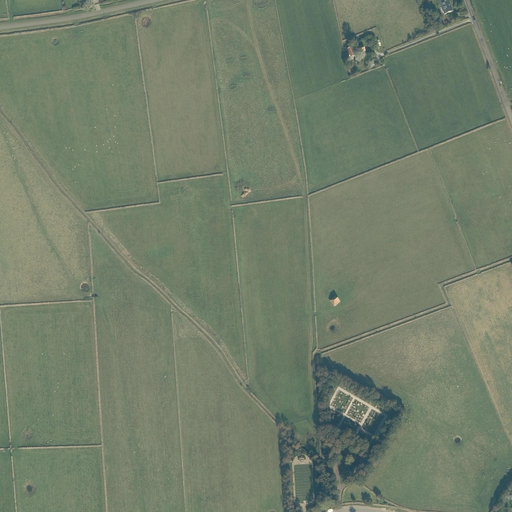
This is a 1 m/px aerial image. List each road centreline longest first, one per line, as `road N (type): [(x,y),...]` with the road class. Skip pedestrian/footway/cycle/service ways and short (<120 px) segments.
road 1 (unclassified): [(0,28),(160,0)]
road 2 (unclassified): [(511,120),(465,0)]
